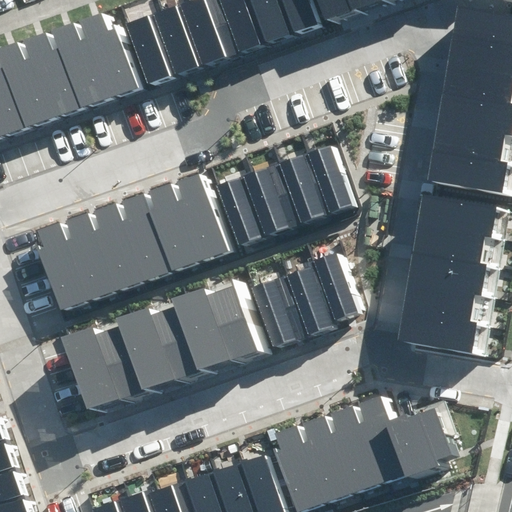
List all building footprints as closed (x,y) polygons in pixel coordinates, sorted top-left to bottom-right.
[(326,0),(207,0),(141,22),(161,85),(336,28),(326,0)] [(333,0),(343,25),(408,0),(333,0)] [(511,236),(511,14),(472,7),(414,339),(491,353),(511,236)] [(131,29),(0,73),(0,137),(151,86),(131,29)] [(227,178),(250,249),(366,211),(342,140),(227,178)] [(72,306),(238,252),(217,188),(51,242),(72,306)] [(349,256),(266,283),(286,342),(369,315),(349,256)] [(255,289),(83,345),(102,403),(274,347),(255,289)] [(437,396),(287,445),(307,507),(458,458),(437,396)] [(40,511),(9,416),(0,418),(0,511),(40,511)] [(277,447),(104,504),(106,511),(288,511),(298,509),(277,447)]
